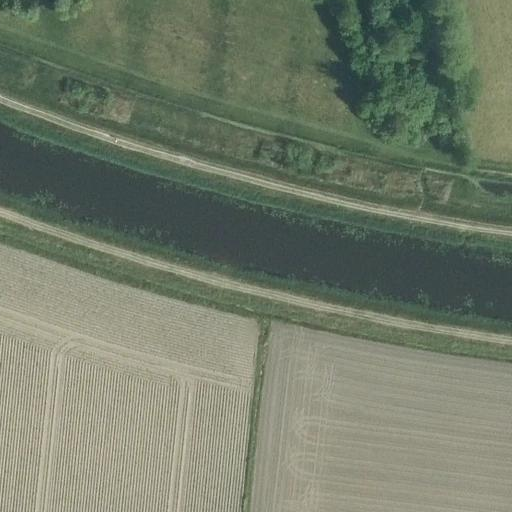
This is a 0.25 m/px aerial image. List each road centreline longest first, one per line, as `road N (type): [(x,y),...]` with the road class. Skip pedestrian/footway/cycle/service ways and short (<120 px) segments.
road 1 (track): [(0,95),(146,149),(511,230)]
road 2 (track): [(0,211),(281,301),(511,342)]
